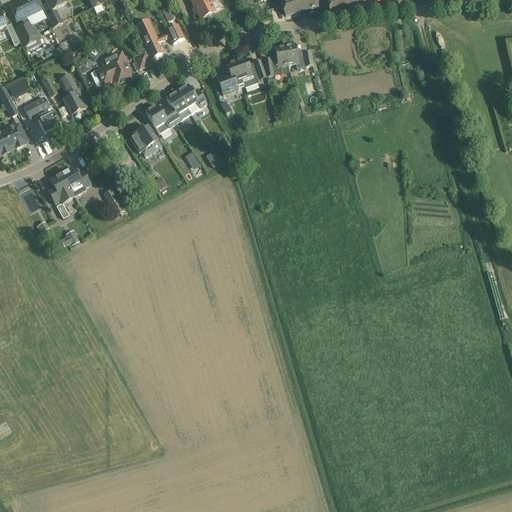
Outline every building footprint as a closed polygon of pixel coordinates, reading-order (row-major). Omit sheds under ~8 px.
[(41,12),(35,0),(25,0),(9,8),(17,25),(25,21),(24,20),(41,12)] [(63,0),(44,0),(50,12),(66,4),(63,0)] [(93,9),(99,6),(101,6),(101,5),(98,0),(88,0),(93,9)] [(192,0),(193,1),(191,2),(201,21),(214,14),(214,13),(219,10),(213,0),(208,2),(207,0),(192,0)] [(291,0),(281,3),(284,12),(286,17),(317,8),(315,0),(291,0)] [(366,8),(364,0),(327,0),(330,14),(366,8)] [(99,6),(93,9),(96,15),(104,12),(101,6),(99,6)] [(53,29),(63,24),(56,12),(47,17),(53,29)] [(11,25),(6,27),(1,15),(0,15),(0,29),(5,27),(14,47),(20,45),(11,25)] [(168,35),(157,40),(148,21),(136,26),(152,60),(162,55),(157,45),(170,38),(168,35)] [(28,25),(15,31),(20,40),(24,48),(25,48),(27,52),(41,45),(39,41),(40,40),(34,27),(30,29),(28,25)] [(177,26),(166,31),(168,35),(170,38),(173,46),(184,40),(177,26)] [(295,46),(284,48),(288,67),(295,66),(296,71),(312,68),(314,79),(319,78),(315,64),(313,65),(311,53),(297,55),(295,46)] [(288,67),(284,48),(274,50),(275,59),(271,60),(263,61),(267,79),(282,76),(280,69),(288,67)] [(150,67),(145,54),(133,60),(139,72),(150,67)] [(104,69),(95,73),(102,88),(113,83),(116,89),(133,81),(128,72),(130,71),(122,56),(113,60),(112,58),(102,63),(104,69)] [(245,59),(235,62),(245,88),(255,84),(254,81),(259,80),(260,82),(265,80),(265,77),(263,71),(260,62),(254,64),(254,66),(249,68),(248,66),(245,59)] [(228,76),(216,80),(223,97),(238,91),(238,90),(245,88),(242,81),(235,62),(225,66),(228,76)] [(87,109),(69,77),(60,82),(68,98),(63,101),(71,117),(87,109)] [(11,100),(27,93),(22,80),(5,87),(11,100)] [(43,84),(51,99),(58,95),(50,81),(43,84)] [(193,97),(187,88),(177,94),(191,116),(206,106),(198,94),(193,97)] [(191,116),(177,94),(166,101),(172,111),(167,114),(175,126),(191,116)] [(43,99),(23,109),(30,121),(37,117),(38,119),(37,120),(44,134),(58,127),(43,99)] [(4,106),(11,119),(18,115),(11,102),(4,106)] [(221,106),(222,110),(226,115),(230,114),(226,104),(221,106)] [(156,107),(145,114),(159,136),(175,126),(167,114),(162,117),(156,107)] [(7,133),(4,135),(12,151),(15,149),(16,151),(23,148),(22,146),(26,144),(18,128),(14,130),(13,128),(6,131),(7,133)] [(148,128),(143,131),(142,131),(129,139),(139,155),(142,153),(145,159),(161,149),(148,128)] [(9,153),(12,151),(4,135),(0,137),(0,135),(0,156),(2,156),(3,158),(9,154),(9,153)] [(213,153),(208,157),(211,162),(217,159),(213,153)] [(145,163),(139,166),(151,184),(156,181),(145,163)] [(90,187),(82,172),(76,176),(73,170),(62,176),(74,199),(86,192),(84,190),(90,187)] [(54,189),(48,192),(55,206),(61,203),(62,205),(74,199),(62,176),(50,183),(54,189)] [(104,195),(112,208),(119,204),(111,191),(104,195)] [(124,214),(119,204),(112,208),(110,210),(115,219),(124,214)] [(62,206),(56,209),(63,221),(69,218),(62,206)] [(43,225),(37,229),(40,235),(47,231),(43,225)] [(67,238),(61,241),(64,248),(70,245),(72,247),(79,243),(75,236),(73,232),(66,236),(67,238)]
